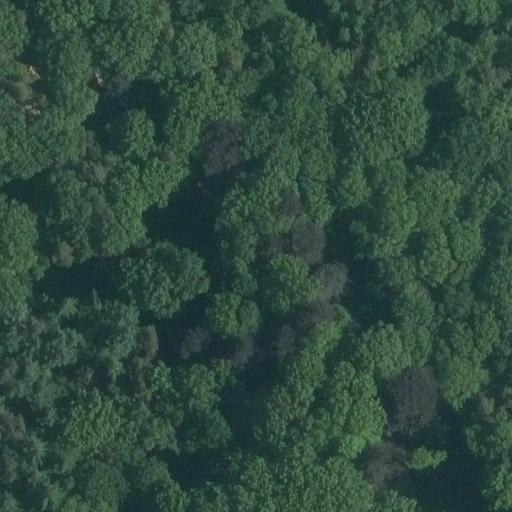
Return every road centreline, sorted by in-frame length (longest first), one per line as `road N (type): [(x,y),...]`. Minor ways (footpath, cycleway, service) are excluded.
road 1 (track): [(65,0),(125,107),(192,174),(337,365)]
road 2 (track): [(174,511),(203,481),(234,472),(376,490),(402,481)]
road 3 (track): [(220,476),(268,388),(343,372)]
road 4 (track): [(337,365),(383,431),(402,481)]
